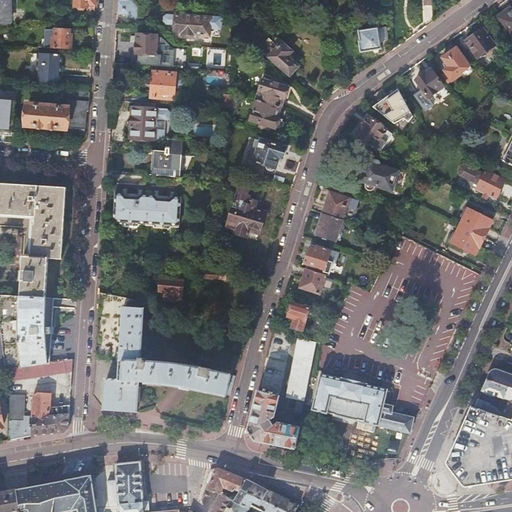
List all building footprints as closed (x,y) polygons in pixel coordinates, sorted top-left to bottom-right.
[(0,0),(0,28),(10,29),(10,21),(9,0),(0,0)] [(85,8),(95,9),(95,0),(75,0),(75,8),(78,8),(80,10),(83,10),(85,8)] [(119,0),(118,15),(127,16),(130,16),(130,21),(139,21),(140,3),(119,0)] [(424,0),(425,9),(433,8),(432,0),(424,0)] [(507,15),(500,20),(511,36),(511,8),(510,9),(511,11),(511,12),(508,16),(507,15)] [(175,26),(174,34),(175,34),(175,37),(190,38),(190,35),(210,36),(210,28),(218,29),(221,26),(222,18),(211,17),(211,18),(176,15),(167,14),(164,17),(163,21),(166,25),(175,26)] [(378,28),(359,31),(360,41),(359,42),(361,52),(381,49),(378,28)] [(40,48),(52,48),(72,50),(73,35),(71,35),(71,31),(56,30),(41,29),(41,39),(40,48)] [(483,29),(465,42),(477,59),(495,46),(483,29)] [(137,35),(136,54),(157,56),(158,36),(137,35)] [(287,56),(291,52),(281,44),(278,47),(268,39),(260,47),(270,56),(269,57),(290,75),(298,66),(287,56)] [(444,72),(451,82),(462,75),(461,73),(469,67),(456,49),(441,59),(448,68),(444,71),(444,72)] [(39,54),(37,82),(60,83),(62,55),(39,54)] [(431,70),(415,80),(428,98),(443,87),(431,70)] [(153,72),(151,98),(175,100),(175,90),(177,74),(153,72)] [(444,72),(441,75),(448,84),(451,82),(444,72)] [(177,74),(175,90),(179,91),(185,86),(185,79),(181,74),(177,74)] [(263,81),(257,101),(281,108),(284,99),(285,99),(288,89),(280,86),(281,82),(274,80),(273,84),(263,81)] [(90,92),(67,90),(66,107),(28,104),(26,126),(67,129),(67,128),(86,129),(87,111),(89,111),(90,92)] [(398,90),(374,107),(394,124),(403,119),(408,122),(412,117),(398,90)] [(219,95),(218,109),(229,110),(230,96),(228,96),(219,95)] [(281,108),(257,101),(251,121),(260,124),(259,128),(266,130),(267,126),(275,129),(279,118),(278,118),(281,108)] [(156,141),(156,140),(156,131),(156,130),(166,131),(166,121),(168,121),(171,119),(171,113),(168,110),(134,108),(132,109),(132,116),(135,118),(134,127),(131,127),(130,139),(156,141)] [(363,127),(357,135),(380,152),(393,135),(368,117),(362,127),(363,127)] [(477,121),(472,118),(466,126),(473,129),(477,121)] [(156,131),(156,140),(165,141),(166,131),(156,130),(156,131)] [(155,151),(153,176),(179,178),(180,171),(185,171),(190,157),(181,156),(183,141),(167,139),(166,152),(155,151)] [(262,140),(255,162),(267,166),(266,168),(268,171),(272,172),(274,171),(275,168),(277,169),(280,158),(284,159),(287,149),(262,140)] [(382,188),(392,191),(398,193),(404,173),(380,166),(379,165),(379,163),(377,162),(376,162),(374,162),(373,163),(368,162),(365,171),(364,171),(362,172),(359,180),(361,181),(367,183),(366,186),(366,187),(366,189),(367,190),(368,191),(370,192),(371,192),(373,191),(374,190),(375,189),(375,188),(381,190),(382,188)] [(501,194),(511,199),(511,186),(504,183),(506,180),(486,170),(483,176),(475,173),(476,171),(465,166),(461,167),(459,171),(460,176),(471,181),(472,180),(480,184),(476,190),(484,194),(482,198),(487,200),(489,196),(496,200),(497,197),(500,197),(501,194)] [(21,297),(46,298),(48,259),(62,260),(66,199),(54,187),(0,183),(0,214),(36,217),(35,224),(32,224),(32,227),(33,227),(31,255),(25,254),(25,257),(23,256),(22,272),(19,271),(18,281),(22,281),(21,297)] [(240,184),(226,228),(236,231),(235,234),(258,241),(266,212),(255,209),(257,201),(249,199),(250,196),(247,195),(250,187),(240,184)] [(331,193),(324,215),(343,221),(351,199),(331,193)] [(129,198),(129,194),(116,194),(114,224),(122,224),(122,226),(139,227),(139,225),(154,226),(154,228),(171,229),(171,227),(179,227),(180,197),(163,196),(163,200),(158,200),(159,196),(134,195),(134,198),(129,198)] [(454,233),(450,243),(476,255),(479,248),(480,249),(490,228),(489,228),(493,221),(467,208),(463,217),(464,217),(456,234),(454,233)] [(343,221),(324,215),(316,236),(336,242),(343,221)] [(327,276),(329,276),(330,272),(333,263),(335,264),(339,253),(331,251),(317,247),(316,250),(310,248),(305,264),(307,265),(306,269),(327,276)] [(306,269),(300,288),(321,295),(327,276),(306,269)] [(204,279),(218,280),(219,271),(205,270),(204,279)] [(157,283),(157,287),(160,290),(159,300),(182,302),(184,281),(161,279),(161,281),(157,283)] [(120,307),(144,309),(144,301),(100,293),(93,395),(103,410),(105,379),(116,380),(120,307)] [(45,306),(46,298),(21,297),(0,295),(0,369),(11,368),(50,363),(54,306),(45,306)] [(291,311),(288,318),(294,320),(292,328),(303,331),(310,308),(293,303),(293,304),(290,305),(289,309),(291,311)] [(137,358),(141,358),(144,309),(120,307),(116,380),(105,379),(103,410),(137,412),(139,382),(120,380),(121,361),(136,362),(137,358)] [(275,347),(289,347),(289,335),(275,335),(275,347)] [(298,399),(305,400),(316,344),(301,341),(290,397),(298,399)] [(120,380),(139,382),(145,382),(145,385),(161,385),(162,383),(172,384),(182,386),(191,387),(200,389),(215,392),(225,394),(229,375),(212,371),(212,370),(202,367),(201,369),(175,365),(147,361),(147,358),(145,358),(141,358),(137,358),(136,362),(121,361),(120,380)] [(72,372),(73,360),(50,363),(11,368),(11,381),(72,372)] [(487,380),(511,388),(511,375),(499,371),(498,370),(496,370),(494,371),(492,372),(490,373),(489,375),(488,379),(487,380)] [(321,374),(312,411),(328,414),(334,415),(334,416),(358,422),(359,421),(365,422),(364,423),(380,427),(380,426),(410,433),(414,417),(392,413),(394,406),(385,404),(388,389),(321,374)] [(225,394),(232,396),(237,377),(229,375),(225,394)] [(316,378),(311,377),(306,400),(305,402),(312,403),(316,378)] [(478,399),(475,406),(475,407),(511,419),(511,388),(487,380),(481,393),(488,396),(491,396),(492,394),(509,400),(504,412),(499,410),(491,404),(478,399)] [(281,395),(259,390),(249,430),(256,441),(272,444),(296,449),(300,427),(279,423),(275,425),(271,420),(275,417),(281,395)] [(32,428),(31,436),(64,432),(69,428),(70,406),(59,407),(59,410),(59,415),(50,416),(50,411),(52,394),(34,392),(32,428)] [(10,395),(10,416),(23,416),(23,395),(10,395)] [(305,400),(298,399),(295,412),(303,414),(305,402),(306,400),(305,400)] [(511,419),(475,407),(475,406),(472,405),(445,464),(462,488),(511,479),(511,419)] [(31,436),(32,428),(29,428),(29,420),(10,418),(9,440),(31,436)] [(113,511),(179,511),(180,511),(167,511),(149,511),(149,508),(149,502),(148,501),(145,502),(141,462),(117,465),(118,481),(109,481),(111,507),(122,507),(122,511),(119,511),(113,511)] [(92,476),(80,478),(85,511),(98,511),(97,501),(92,476)] [(20,511),(63,511),(80,509),(80,511),(85,511),(80,478),(17,490),(20,511)] [(4,492),(0,493),(0,511),(20,511),(17,490),(4,492)]
